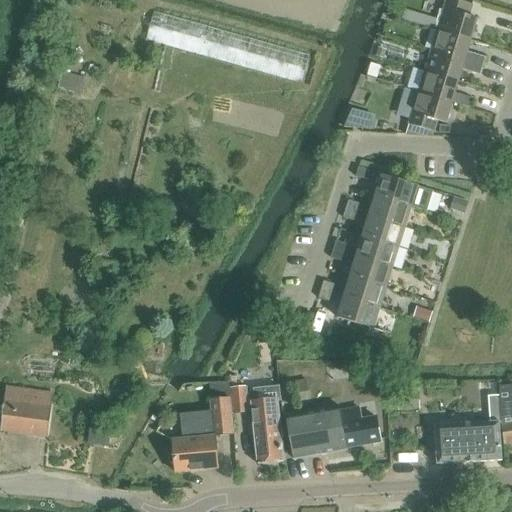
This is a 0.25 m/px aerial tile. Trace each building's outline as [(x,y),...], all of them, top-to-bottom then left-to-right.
[(446,0),(437,32),(471,42),(476,23),(484,25),(488,11),(450,0),(446,0)] [(154,11),(147,40),(304,81),(312,52),(154,11)] [(405,12),(402,21),(418,26),(420,16),(405,12)] [(464,62),(471,42),(437,32),(431,52),(464,62)] [(378,49),(375,57),(384,60),(386,52),(378,49)] [(431,52),(425,73),(458,83),(464,62),(431,52)] [(473,55),(471,64),(482,68),(485,59),(473,55)] [(468,73),(480,77),(482,68),(471,64),(468,73)] [(59,89),(82,95),(86,80),(63,73),(59,89)] [(419,93),(452,104),(458,83),(425,73),(419,93)] [(446,125),(452,104),(419,93),(409,126),(434,134),(437,122),(446,125)] [(458,106),(470,109),(473,100),(461,96),(458,106)] [(352,109),(343,129),(370,130),(375,116),(352,109)] [(433,138),(434,134),(409,126),(406,137),(433,138)] [(356,178),(368,182),(371,173),(365,171),(362,170),(358,169),(356,178)] [(409,185),(392,179),(381,176),(375,197),(412,208),(418,187),(409,185)] [(375,197),(368,218),(405,229),(412,208),(375,197)] [(455,199),(451,211),(464,215),(468,203),(456,199),(455,199)] [(348,202),(346,211),(357,214),(360,205),(348,202)] [(343,219),(355,222),(357,214),(346,211),(343,219)] [(362,238),(399,249),(405,229),(368,218),(362,238)] [(362,238),(356,257),(393,268),(399,249),(362,238)] [(336,242),(333,251),(345,254),(347,246),(336,242)] [(331,259),(342,263),(345,254),(333,251),(331,259)] [(393,268),(356,257),(350,278),(387,289),(393,268)] [(381,309),(387,289),(350,278),(344,298),(381,309)] [(323,283),(321,291),(332,294),(335,286),(323,283)] [(332,294),(321,291),(318,301),(329,304),(332,294)] [(338,319),(374,330),(381,309),(344,298),(338,319)] [(417,308),(413,319),(429,324),(432,313),(417,308)] [(306,380),(294,382),(296,396),(308,394),(306,380)] [(209,384),(211,402),(230,400),(229,389),(229,383),(209,384)] [(229,389),(230,400),(231,416),(249,414),(247,387),(229,389)] [(0,432),(38,437),(47,439),(50,418),(53,395),(5,388),(0,430),(0,432)] [(499,390),(500,398),(501,415),(502,415),(502,430),(503,448),(511,446),(511,388),(507,389),(499,390)] [(260,404),(252,405),(254,426),(248,426),(249,437),(256,437),(259,466),(284,463),(278,403),(281,403),(280,389),(259,392),(260,404)] [(417,392),(398,392),(398,411),(418,410),(417,392)] [(489,399),(491,424),(435,428),(438,466),(502,461),(499,425),(502,424),(502,430),(502,415),(501,415),(500,398),(489,399)] [(233,436),(231,416),(230,400),(211,402),(212,414),(214,437),(215,437),(233,436)] [(346,453),(346,450),(381,443),(377,418),(362,421),(359,409),(344,412),(342,406),(287,416),(295,462),(346,453)] [(219,470),(215,437),(214,437),(212,414),(182,417),(184,440),(173,441),(176,474),(219,470)] [(89,444),(105,446),(106,432),(90,430),(89,444)]
